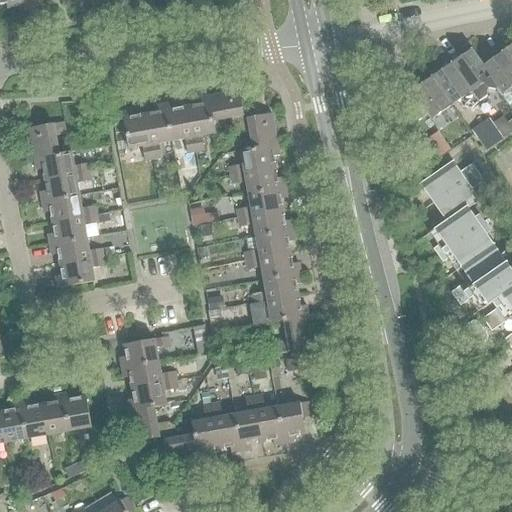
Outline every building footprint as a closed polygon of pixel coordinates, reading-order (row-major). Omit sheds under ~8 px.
[(6,9),(21,7),(19,0),(0,0),(0,5),(6,5),(6,9)] [(511,45),(501,53),(511,69),(511,45)] [(483,84),(489,80),(489,79),(481,67),(482,66),(471,50),(450,64),(477,103),(486,97),(487,90),(483,84)] [(511,96),(511,69),(501,53),(482,66),(481,67),(489,79),(489,80),(500,96),(507,91),(511,97),(511,96)] [(430,78),(450,107),(457,102),(461,108),(468,109),(477,103),(450,64),(430,78)] [(430,121),(450,107),(430,78),(411,91),(409,87),(398,95),(417,122),(426,115),(430,121)] [(231,131),(234,133),(243,120),(238,92),(206,97),(211,122),(212,122),(229,118),(231,131)] [(197,105),(186,107),(194,152),(203,151),(200,137),(214,134),(212,122),(211,122),(206,97),(196,99),(197,105)] [(186,154),(194,152),(186,107),(175,109),(174,103),(164,105),(171,142),(183,140),(186,154)] [(144,115),(152,160),(160,158),(158,144),(171,142),(164,105),(154,107),(155,113),(144,115)] [(143,161),(152,160),(144,115),(133,117),(132,111),(121,113),(127,150),(141,147),(143,161)] [(243,120),(234,133),(237,135),(249,132),(252,149),(252,150),(277,146),(271,115),(243,120)] [(484,151),(502,139),(488,118),(470,130),(484,151)] [(58,156),(58,155),(54,136),(65,134),(63,123),(28,129),(33,161),(58,156)] [(445,153),(452,149),(441,131),(434,136),(445,153)] [(279,156),(277,146),(252,150),(252,149),(239,152),(242,165),(228,168),(229,176),(274,168),(272,158),(279,156)] [(41,170),(43,181),(88,173),(87,164),(73,167),(70,153),(58,155),(58,156),(33,161),(35,171),(41,170)] [(511,272),(511,273),(467,209),(478,201),(471,190),(483,182),(471,165),(459,173),(451,162),(419,185),(445,222),(428,234),(437,246),(432,250),(442,263),(446,260),(463,284),(450,293),(459,307),(473,298),(481,310),(491,304),(495,310),(482,320),(490,333),(509,320),(511,323),(511,333),(504,340),(511,351),(511,272)] [(274,168),(229,176),(231,185),(245,182),(247,195),(284,189),(283,178),(276,180),(274,168)] [(90,181),(88,173),(43,181),(45,192),(39,193),(41,203),(78,197),(76,184),(90,181)] [(286,199),(284,189),(247,195),(249,208),(235,211),(237,219),(282,211),(280,200),(286,199)] [(49,212),(51,223),(96,215),(94,207),(80,209),(78,197),(41,203),(43,213),(49,212)] [(189,211),(191,224),(205,222),(202,208),(189,211)] [(125,225),(122,211),(112,213),(114,227),(125,225)] [(292,231),(290,221),(284,222),(282,211),(237,219),(238,228),(252,225),(255,238),(292,231)] [(47,235),(49,246),(85,239),(83,226),(97,224),(96,215),(51,223),(53,234),(47,235)] [(210,224),(199,226),(201,238),(212,237),(210,224)] [(294,242),(292,231),(255,238),(257,251),(243,253),(244,262),(290,254),(288,243),(294,242)] [(57,255),(59,266),(103,258),(102,249),(88,252),(85,239),(49,246),(50,256),(57,255)] [(113,247),(102,249),(103,258),(115,256),(113,247)] [(208,248),(196,250),(198,260),(209,258),(208,248)] [(290,254),(244,262),(246,270),(260,268),(262,281),(300,274),(298,264),(292,265),(290,254)] [(105,266),(103,258),(59,266),(60,277),(54,278),(56,289),(93,282),(91,269),(105,266)] [(302,284),(300,274),(262,281),(265,293),(251,296),(252,304),(297,296),(295,285),(302,284)] [(299,308),(297,296),(252,304),(254,313),(268,310),(270,324),(283,322),(283,321),(307,316),(306,306),(299,308)] [(222,297),(207,300),(209,311),(224,308),(222,297)] [(220,310),(208,312),(209,321),(222,319),(220,310)] [(275,343),(277,355),(313,348),(307,316),(283,321),(283,322),(286,341),(275,343)] [(208,353),(203,327),(192,329),(197,355),(208,353)] [(120,369),(157,362),(155,349),(169,346),(167,338),(123,346),(125,358),(118,359),(120,369)] [(285,361),(286,373),(298,371),(297,360),(285,361)] [(128,378),(130,389),(175,381),(174,372),(159,375),(157,362),(120,369),(122,379),(128,378)] [(279,362),(269,364),(272,375),(281,374),(279,362)] [(264,364),(251,366),(254,379),(266,376),(264,364)] [(235,368),(236,377),(245,375),(244,367),(235,368)] [(226,368),(214,370),(216,381),(228,379),(226,368)] [(175,381),(130,389),(132,400),(126,401),(128,411),(152,407),(152,408),(165,406),(162,392),(177,389),(175,381)] [(61,394),(68,432),(90,428),(85,397),(73,399),(72,393),(61,394)] [(208,393),(199,395),(201,407),(210,405),(208,393)] [(41,405),(47,436),(68,432),(61,394),(51,396),(52,403),(41,405)] [(273,447),(283,445),(276,408),(263,410),(261,396),(252,397),(261,443),(272,441),(273,447)] [(250,445),(261,443),(252,397),(244,399),(246,413),(234,415),(240,453),(251,451),(250,445)] [(26,439),(47,436),(41,405),(30,407),(29,400),(19,402),(26,439)] [(26,439),(19,402),(9,404),(10,410),(0,412),(0,418),(4,443),(26,439)] [(310,418),(307,403),(276,408),(283,445),(293,443),(292,437),(304,435),(301,419),(310,418)] [(230,455),(240,453),(234,415),(221,418),(218,404),(210,405),(218,450),(229,448),(230,455)] [(207,452),(218,450),(210,405),(201,407),(204,421),(190,423),(192,436),(193,436),(198,460),(208,459),(207,452)] [(133,443),(162,438),(170,425),(168,423),(155,425),(152,408),(152,407),(128,411),(133,443)] [(167,466),(198,460),(193,436),(192,436),(175,439),(173,427),(170,425),(162,438),(167,466)] [(75,465),(79,474),(90,469),(86,460),(75,465)] [(68,479),(79,474),(75,465),(64,470),(68,479)] [(34,483),(38,492),(49,487),(45,478),(34,483)] [(23,488),(27,497),(38,492),(34,483),(23,488)] [(132,511),(135,510),(127,498),(120,502),(119,501),(101,511),(132,511)]
